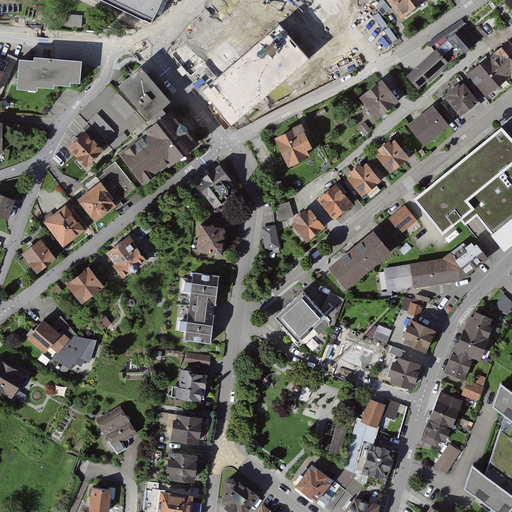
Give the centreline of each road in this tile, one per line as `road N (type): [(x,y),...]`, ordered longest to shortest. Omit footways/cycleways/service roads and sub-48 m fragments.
road 1 (residential): [(511,100),(266,298),(240,301)]
road 2 (residential): [(224,145),(478,0)]
road 3 (residential): [(0,314),(224,145)]
road 4 (residential): [(237,321),(418,403)]
road 5 (residential): [(511,261),(459,312),(418,403)]
road 6 (residential): [(224,145),(252,188),(240,301)]
road 7 (residential): [(108,48),(106,75),(70,113),(44,160)]
road 8 (residential): [(237,321),(225,452)]
road 9 (residential): [(44,160),(0,281)]
road 10 (residential): [(152,49),(224,145)]
